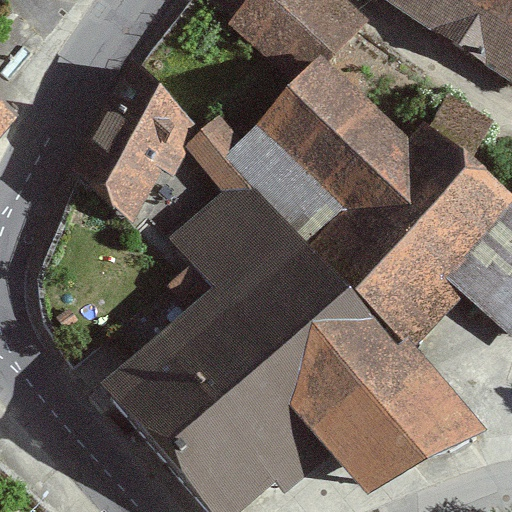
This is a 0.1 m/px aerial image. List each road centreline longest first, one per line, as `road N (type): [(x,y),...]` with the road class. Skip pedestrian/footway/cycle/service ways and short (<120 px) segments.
road 1 (tertiary): [(0,242),(43,138),(132,0)]
road 2 (tertiary): [(132,511),(8,371),(0,327)]
